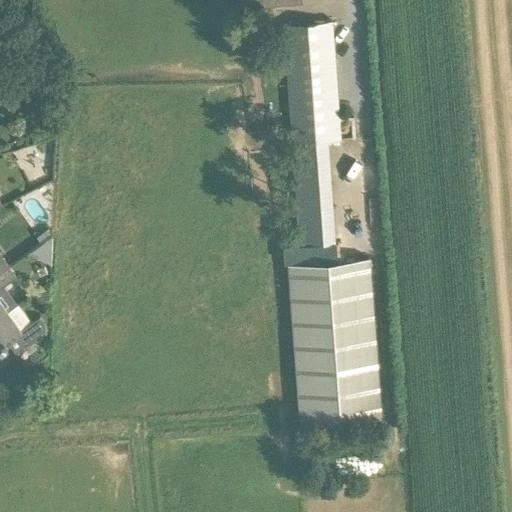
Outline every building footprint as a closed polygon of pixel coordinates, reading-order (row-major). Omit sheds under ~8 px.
[(284,24),(292,144),(298,244),(335,242),(328,142),(340,141),(332,21),(284,24)] [(3,104),(14,113),(24,102),(13,92),(3,104)] [(47,229),(37,236),(41,242),(51,235),(47,229)] [(370,257),(289,264),(301,423),(382,417),(370,257)] [(0,317),(8,312),(17,305),(3,286),(17,277),(9,267),(0,273),(0,317)] [(49,299),(42,289),(33,295),(40,305),(49,299)] [(8,312),(0,317),(0,347),(7,342),(16,353),(46,330),(45,323),(40,316),(31,323),(17,305),(8,312)]
